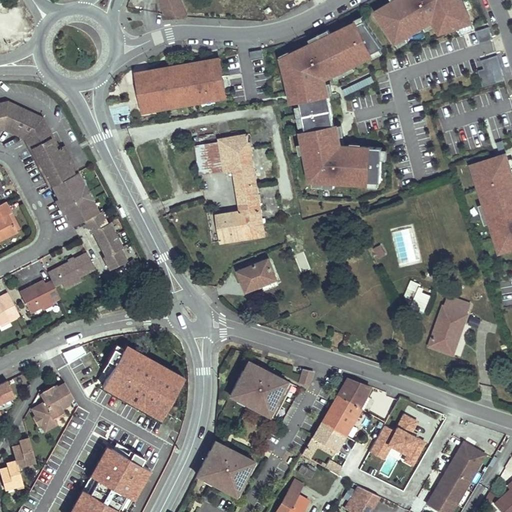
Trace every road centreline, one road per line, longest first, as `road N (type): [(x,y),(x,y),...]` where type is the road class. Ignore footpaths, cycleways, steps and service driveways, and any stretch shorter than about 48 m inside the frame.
road 1 (residential): [(511,422),(203,318)]
road 2 (residential): [(115,48),(180,31),(283,28),(342,0)]
road 3 (unknown): [(38,349),(81,395),(160,445),(132,511)]
road 4 (residential): [(160,511),(202,408),(194,328)]
road 5 (residential): [(0,367),(103,324),(174,314)]
road 6 (residential): [(182,300),(101,138)]
road 7 (unknown): [(457,403),(407,493),(345,470)]
road 8 (residential): [(0,267),(42,246),(49,234),(18,164),(0,153)]
